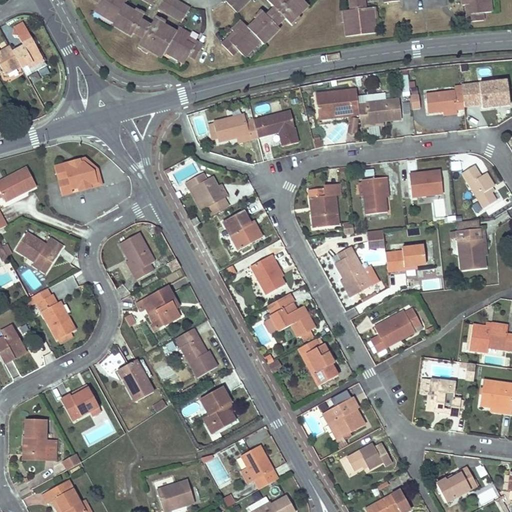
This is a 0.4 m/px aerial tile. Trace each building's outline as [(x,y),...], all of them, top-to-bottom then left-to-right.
[(93,0),(99,3),(94,11),(108,20),(110,17),(115,20),(114,23),(112,26),(131,37),(133,33),(140,21),(142,17),(134,12),(124,6),(127,0),(93,0)] [(175,0),(163,0),(158,9),(181,22),(190,8),(175,0)] [(249,0),(227,0),(226,2),(237,13),(249,0)] [(271,0),(269,3),(275,9),(284,18),(290,24),(299,16),(309,6),(303,1),(303,0),(271,0)] [(362,0),(349,0),(351,10),(364,9),(362,0)] [(461,0),(462,6),(465,6),(470,5),(471,14),(466,15),(467,23),(483,21),(483,13),(492,12),(490,0),(461,0)] [(351,10),(343,11),(345,22),(346,37),(375,33),(373,20),(372,8),(364,9),(351,10)] [(275,9),(266,16),(276,26),(284,18),(275,9)] [(254,18),(256,20),(263,13),(261,11),(254,18)] [(230,43),(227,39),(222,45),(233,56),(238,51),(245,58),(261,42),(264,45),(280,30),(276,26),(266,16),(263,13),(256,20),(248,28),(241,21),(232,30),(234,33),(237,36),(230,43)] [(299,16),(290,24),(292,26),(301,18),(299,16)] [(156,17),(154,20),(164,25),(165,23),(156,17)] [(143,38),(139,45),(149,51),(161,58),(164,54),(165,50),(171,54),(169,57),(183,65),(188,56),(195,60),(203,46),(195,42),(193,46),(186,41),(188,38),(189,35),(178,28),(176,32),(164,25),(154,20),(150,26),(143,38)] [(140,21),(133,33),(143,38),(150,26),(140,21)] [(18,48),(12,52),(21,67),(22,69),(27,66),(32,63),(34,66),(44,61),(22,23),(14,27),(13,35),(21,36),(24,43),(21,44),(22,46),(24,49),(20,52),(18,48)] [(234,33),(227,39),(230,43),(237,36),(234,33)] [(195,42),(188,38),(186,41),(193,46),(195,42)] [(149,51),(139,45),(138,48),(147,53),(149,51)] [(0,65),(5,75),(21,67),(12,52),(9,46),(0,51),(0,65)] [(407,75),(401,76),(403,90),(409,89),(407,75)] [(506,82),(479,85),(481,106),(481,109),(509,106),(506,82)] [(481,106),(479,85),(462,86),(464,108),(481,106)] [(427,114),(443,113),(456,111),(464,110),(464,108),(462,86),(454,87),(454,91),(425,94),(427,114)] [(356,91),(315,95),(317,115),(349,112),(350,116),(359,115),(359,110),(356,91)] [(360,98),(360,104),(387,101),(387,95),(360,98)] [(421,109),(419,95),(412,96),(414,110),(421,109)] [(387,101),(360,104),(358,104),(361,128),(370,127),(369,123),(383,122),(401,120),(399,100),(387,101)] [(411,116),(410,103),(402,104),(404,117),(411,116)] [(290,113),(254,121),(255,125),(258,138),(279,133),(283,132),(284,137),(286,146),(297,143),(290,113)] [(219,143),(237,138),(249,136),(250,140),(258,138),(255,125),(247,127),(244,116),(214,123),(219,143)] [(85,158),(69,163),(70,166),(82,163),(94,171),(96,182),(71,189),(72,193),(102,184),(98,169),(85,158)] [(70,166),(69,163),(54,167),(61,196),(72,193),(71,189),(96,182),(94,171),(82,163),(70,166)] [(491,194),(489,190),(492,187),(494,186),(486,174),(481,177),(474,166),(461,174),(479,203),(483,209),(496,201),(491,194)] [(0,197),(2,197),(5,202),(35,186),(26,169),(0,182),(0,197)] [(417,177),(417,174),(409,175),(412,198),(442,195),(440,171),(427,173),(427,175),(417,177)] [(185,183),(189,190),(194,187),(206,208),(207,208),(224,198),(219,188),(212,177),(207,180),(203,174),(185,183)] [(361,181),(362,183),(363,197),(365,215),(386,212),(384,198),(383,186),(387,185),(386,178),(361,181)] [(339,195),(338,185),(324,186),(324,189),(325,197),(335,196),(339,195)] [(224,198),(207,208),(212,217),(230,207),(226,198),(229,196),(223,186),(219,188),(224,198)] [(194,187),(189,190),(200,211),(206,208),(194,187)] [(309,191),(309,199),(314,198),(317,229),(339,226),(335,196),(325,197),(324,189),(309,191)] [(483,209),(479,203),(471,207),(475,214),(483,209)] [(253,228),(250,224),(243,211),(223,223),(238,251),(263,237),(256,226),(253,228)] [(455,223),(456,232),(479,230),(478,221),(455,223)] [(497,239),(511,237),(511,223),(496,225),(497,239)] [(350,224),(343,225),(344,236),(353,235),(352,228),(350,228),(350,224)] [(479,230),(456,232),(456,234),(457,239),(460,270),(484,268),(483,256),(483,255),(480,256),(479,250),(482,249),(481,239),(480,239),(480,231),(480,230),(479,230)] [(382,231),(367,233),(368,243),(383,241),(382,231)] [(15,250),(28,258),(31,253),(35,255),(34,262),(42,267),(47,260),(52,263),(62,247),(49,239),(44,246),(25,234),(15,250)] [(119,245),(128,261),(134,272),(132,274),(136,281),(153,272),(149,265),(154,262),(139,234),(119,245)] [(383,241),(368,243),(369,250),(384,248),(383,241)] [(5,243),(0,245),(0,258),(2,262),(13,255),(5,243)] [(402,251),(385,253),(387,272),(405,270),(404,267),(416,266),(426,265),(424,246),(402,249),(402,251)] [(334,265),(343,280),(353,297),(371,287),(350,248),(337,255),(341,261),(334,265)] [(281,278),(273,265),(276,264),(272,256),(251,267),(266,296),(285,285),(281,278)] [(42,267),(34,262),(32,266),(45,274),(52,263),(47,260),(42,267)] [(128,261),(125,262),(132,274),(134,272),(128,261)] [(276,264),(273,265),(281,278),(283,277),(276,264)] [(232,265),(226,269),(229,275),(235,271),(232,265)] [(353,297),(343,280),(339,281),(349,299),(353,297)] [(167,286),(147,297),(164,327),(180,317),(176,310),(172,303),(176,301),(167,286)] [(64,318),(57,303),(53,296),(51,298),(46,289),(29,298),(24,301),(27,307),(36,302),(41,312),(56,341),(58,340),(70,333),(75,331),(67,316),(64,318)] [(289,294),(284,297),(289,306),(292,304),(294,303),(289,294)] [(147,297),(141,301),(145,308),(147,310),(146,311),(153,325),(151,326),(154,332),(164,327),(147,297)] [(303,307),(296,311),(292,304),(289,306),(284,297),(268,306),(272,315),(269,317),(271,321),(276,331),(278,333),(291,326),(297,338),(315,328),(306,313),(303,307)] [(145,308),(141,301),(135,304),(139,311),(145,308)] [(67,316),(60,302),(57,303),(64,318),(67,316)] [(403,311),(382,323),(384,326),(405,314),(403,311)] [(384,326),(382,323),(374,327),(379,336),(385,349),(415,333),(405,314),(384,326)] [(132,315),(125,318),(130,326),(136,323),(132,315)] [(276,331),(271,321),(265,324),(271,334),(276,331)] [(490,328),(486,328),(473,326),(469,351),(487,354),(487,348),(488,345),(504,347),(504,350),(511,351),(511,335),(506,335),(507,326),(491,324),(490,328)] [(15,358),(13,355),(24,348),(12,326),(1,332),(4,338),(0,339),(0,356),(4,363),(15,358)] [(193,330),(175,339),(196,379),(217,367),(208,352),(206,353),(204,354),(196,340),(198,339),(193,330)] [(70,333),(58,340),(61,345),(73,338),(70,333)] [(385,349),(379,336),(370,341),(377,353),(385,349)] [(206,353),(198,339),(196,340),(204,354),(206,353)] [(316,340),(298,349),(302,356),(306,354),(316,373),(312,375),(318,386),(337,375),(332,365),(334,363),(324,345),(320,347),(316,340)] [(172,342),(162,347),(166,355),(176,350),(172,342)] [(24,348),(13,355),(15,358),(26,352),(24,348)] [(306,354),(302,356),(312,375),(316,373),(306,354)] [(135,361),(120,369),(129,385),(126,387),(135,403),(153,393),(135,361)] [(277,361),(268,366),(272,373),(277,371),(275,368),(280,366),(277,361)] [(468,364),(465,381),(473,382),(475,365),(468,364)] [(120,369),(117,371),(126,387),(129,385),(120,369)] [(446,393),(454,394),(455,384),(431,381),(429,396),(428,396),(426,409),(453,413),(452,419),(461,420),(463,403),(444,401),(445,399),(443,399),(444,392),(446,393)] [(480,406),(490,407),(502,409),(503,400),(511,401),(511,385),(483,381),(480,406)] [(199,393),(194,385),(181,392),(186,401),(199,393)] [(88,387),(70,396),(72,400),(89,390),(88,387)] [(203,419),(208,429),(215,425),(218,431),(235,421),(231,413),(227,406),(231,404),(222,388),(200,400),(208,416),(203,419)] [(72,400),(70,396),(61,402),(72,422),(90,412),(99,407),(89,390),(72,400)] [(335,408),(350,399),(346,391),(330,400),(335,408)] [(322,415),(328,426),(334,423),(342,438),(364,426),(355,411),(353,407),(356,406),(352,399),(350,399),(335,408),(322,415)] [(166,407),(162,400),(153,406),(157,412),(166,407)] [(502,409),(490,407),(490,412),(511,415),(511,407),(511,401),(503,400),(502,409)] [(24,421),(24,438),(27,438),(27,455),(45,455),(45,460),(56,460),(56,442),(47,441),(47,421),(24,421)] [(334,423),(328,426),(337,441),(342,438),(334,423)] [(215,425),(208,429),(212,435),(218,431),(215,425)] [(24,438),(23,460),(45,460),(45,455),(27,455),(27,438),(24,438)] [(355,472),(362,467),(366,465),(367,468),(369,471),(383,464),(384,467),(392,462),(382,444),(374,449),(371,444),(347,458),(355,472)] [(254,481),(254,482),(259,478),(264,487),(277,480),(272,470),(269,472),(262,460),(265,459),(259,447),(241,457),(248,470),(254,481)] [(76,455),(72,457),(76,465),(80,463),(76,455)] [(272,470),(265,459),(262,460),(269,472),(272,470)] [(480,478),(486,475),(483,466),(477,468),(480,478)] [(447,482),(446,479),(436,484),(446,503),(462,494),(468,491),(477,486),(467,468),(460,471),(461,474),(447,482)] [(254,481),(248,470),(241,473),(247,485),(254,481)] [(460,471),(446,479),(447,482),(461,474),(460,471)] [(259,478),(254,482),(259,490),(264,487),(259,478)] [(47,504),(52,501),(55,499),(60,508),(63,506),(65,511),(63,511),(84,511),(80,503),(68,481),(42,495),(47,504)] [(162,511),(164,511),(172,510),(171,507),(184,503),(185,506),(194,503),(187,481),(157,491),(162,511)] [(387,482),(376,487),(378,490),(388,484),(387,482)] [(493,488),(477,494),(481,505),(497,498),(493,488)] [(365,511),(397,511),(400,510),(400,511),(406,511),(411,509),(400,490),(391,495),(391,494),(364,509),(365,511)] [(239,504),(232,495),(225,501),(231,509),(239,504)] [(269,503),(252,511),(294,511),(286,497),(271,506),(269,503)] [(247,508),(249,511),(252,511),(269,503),(266,498),(247,508)] [(55,499),(52,501),(57,511),(62,511),(60,508),(55,499)] [(84,511),(90,511),(84,501),(80,503),(84,511)]
